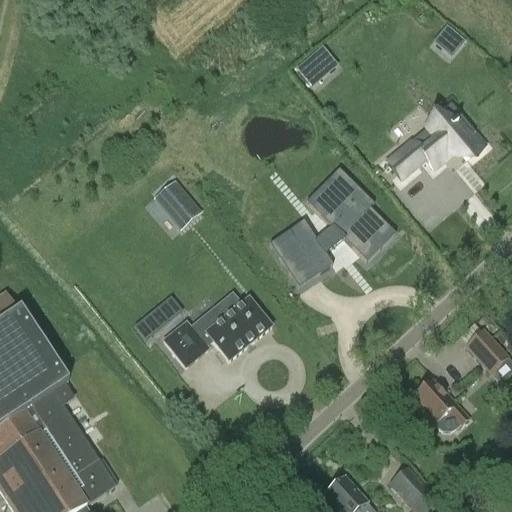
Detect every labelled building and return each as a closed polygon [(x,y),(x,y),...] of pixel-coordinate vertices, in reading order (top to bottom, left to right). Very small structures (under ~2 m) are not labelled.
[(315,82),(317,84),(335,69),(321,52),(296,73),(308,87),(315,82)] [(474,138),(450,109),(432,124),(435,127),(386,167),(400,184),(425,164),(432,173),(456,152),(466,164),(480,152),(470,141),(474,138)] [(288,235),(274,245),(287,264),(300,255),(317,280),(332,270),(325,259),(342,244),(357,259),(372,245),(369,242),(383,228),(369,213),(373,209),(354,190),(349,194),(338,183),(324,198),(329,203),(315,217),(331,233),(316,246),(308,233),(293,243),(288,235)] [(172,188),(156,202),(182,233),(198,219),(172,188)] [(86,511),(86,510),(114,492),(61,411),(72,403),(63,390),(67,387),(19,314),(16,316),(4,299),(0,301),(0,495),(11,511),(86,511)] [(186,327),(163,345),(185,372),(207,354),(205,352),(212,346),(228,366),(271,331),(248,303),(240,309),(232,299),(218,310),(226,321),(205,338),(207,340),(201,345),(186,327)] [(167,328),(155,314),(134,331),(145,345),(167,328)] [(346,345),(357,357),(375,341),(364,328),(346,345)] [(464,351),(489,379),(508,362),(483,334),(464,351)] [(455,434),(458,431),(456,430),(466,421),(446,397),(444,400),(432,386),(411,405),(434,430),(439,435),(444,437),(450,437),(455,434)] [(387,488),(408,511),(437,511),(442,508),(408,470),(387,488)] [(321,503),(328,511),(371,511),(367,508),(344,483),(321,503)]
